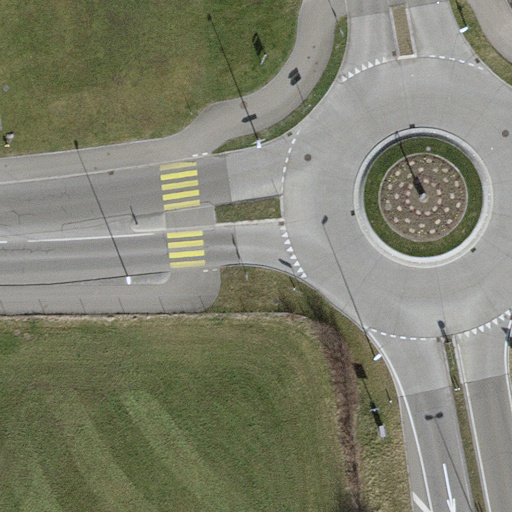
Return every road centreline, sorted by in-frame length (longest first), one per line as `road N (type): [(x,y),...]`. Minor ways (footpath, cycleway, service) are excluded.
road 1 (secondary): [(319,214),(0,240)]
road 2 (secondary): [(511,134),(488,111),(449,96),(406,96),(376,107),(331,152),(319,214)]
road 3 (motorway): [(406,312),(451,511)]
road 4 (motorway): [(511,491),(474,304)]
road 5 (secondary): [(319,214),(327,248),(346,277),(406,312)]
